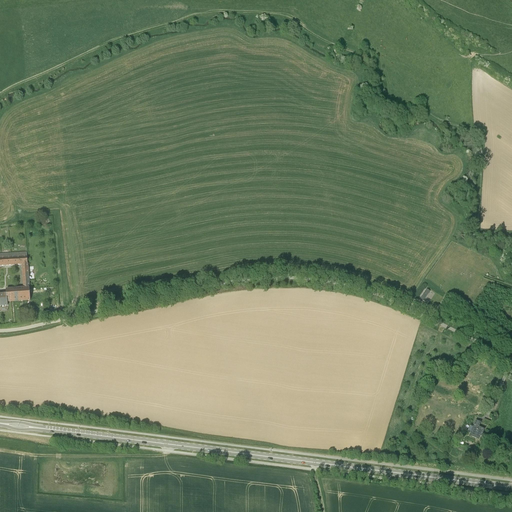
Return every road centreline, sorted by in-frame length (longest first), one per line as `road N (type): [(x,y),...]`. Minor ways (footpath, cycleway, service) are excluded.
road 1 (unclassified): [(511,360),(389,299),(287,277),(218,283),(0,330)]
road 2 (primary): [(511,487),(33,427)]
road 3 (track): [(0,449),(164,456),(168,444)]
